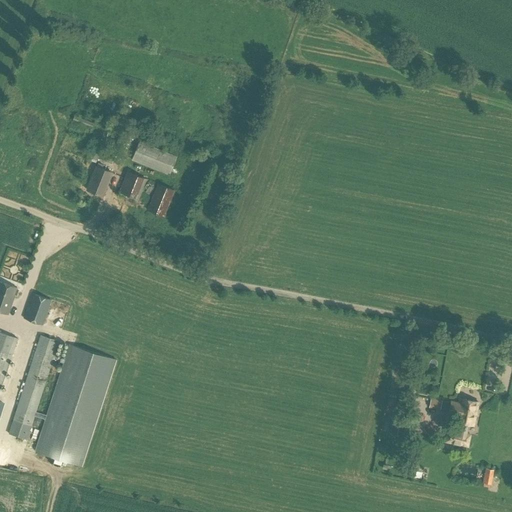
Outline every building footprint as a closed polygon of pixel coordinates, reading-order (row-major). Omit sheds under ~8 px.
[(98,93),(82,94),(82,106),(98,105),(98,93)] [(75,115),(73,119),(93,127),(94,122),(75,115)] [(142,133),(131,160),(169,175),(177,156),(154,147),(157,140),(142,133)] [(94,142),(87,160),(92,162),(92,161),(96,162),(103,146),(94,142)] [(107,150),(105,155),(114,159),(116,153),(107,150)] [(127,157),(127,151),(118,151),(118,160),(123,160),(123,157),(127,157)] [(96,167),(87,190),(102,196),(112,173),(102,169),(96,167)] [(127,172),(119,193),(138,200),(142,190),(146,180),(147,179),(127,172)] [(153,195),(147,210),(164,217),(175,190),(157,183),(157,185),(153,195)] [(0,282),(0,310),(8,314),(15,294),(16,295),(18,291),(16,291),(17,288),(0,282)] [(32,294),(23,319),(43,325),(51,300),(32,294)] [(0,331),(0,389),(18,338),(0,331)] [(12,423),(9,435),(27,441),(30,429),(59,341),(41,335),(12,423)] [(69,345),(35,452),(82,467),(116,360),(69,345)] [(447,430),(445,441),(455,443),(453,452),(462,454),(464,445),(467,446),(470,434),(466,434),(468,424),(473,425),(478,402),(460,398),(458,405),(450,404),(448,414),(456,416),(455,421),(460,422),(458,432),(447,430)] [(431,399),(429,407),(441,410),(442,402),(431,399)] [(392,411),(388,434),(401,436),(405,413),(392,411)] [(486,469),(483,484),(491,485),(494,471),(486,469)]
